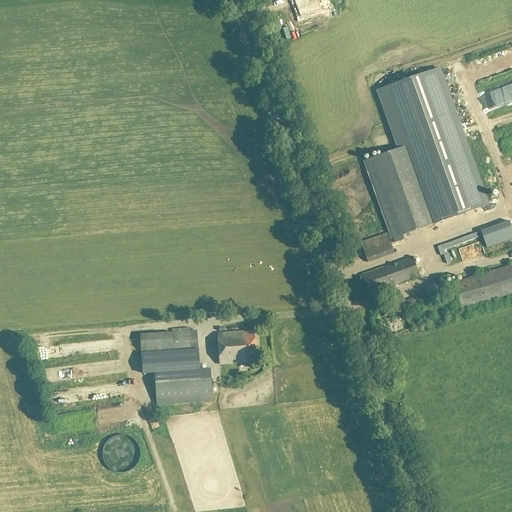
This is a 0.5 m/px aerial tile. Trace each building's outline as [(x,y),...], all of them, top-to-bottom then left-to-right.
[(293,0),(300,18),(322,11),(317,0),(293,0)] [(401,236),(487,205),(439,69),(377,91),(399,149),(365,161),(393,239),(394,243),(403,240),(401,236)] [(492,229),(509,223),(508,218),(490,224),(492,229)] [(490,231),(453,245),(455,251),(492,236),(490,231)] [(387,234),(360,244),(367,263),(394,254),(387,234)] [(412,258),(361,276),(368,295),(419,277),(412,258)] [(484,269),(481,261),(461,269),(464,277),(484,269)] [(511,265),(452,284),(460,310),(511,294),(511,265)] [(171,333),(168,333),(139,335),(142,374),(154,374),(156,405),(211,401),(209,369),(198,370),(197,350),(198,349),(197,331),(190,331),(190,329),(171,330),(171,333)] [(253,332),(217,334),(219,365),(255,363),(253,332)] [(67,369),(54,370),(55,381),(68,380),(67,369)]
